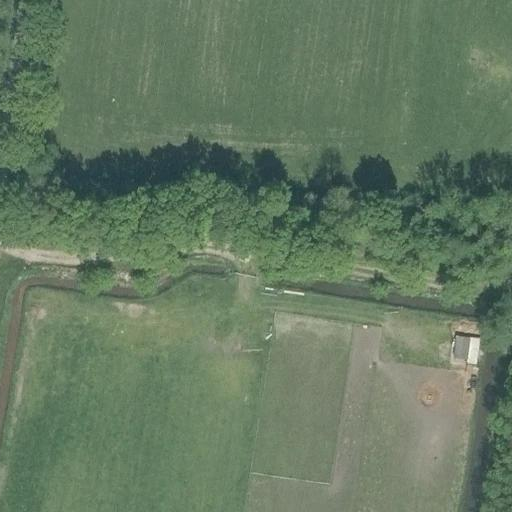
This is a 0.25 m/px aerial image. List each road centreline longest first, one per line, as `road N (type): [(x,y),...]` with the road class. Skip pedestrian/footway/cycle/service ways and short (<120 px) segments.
road 1 (track): [(0,241),(74,257),(209,245),(479,289)]
road 2 (unclassified): [(0,195),(28,0)]
